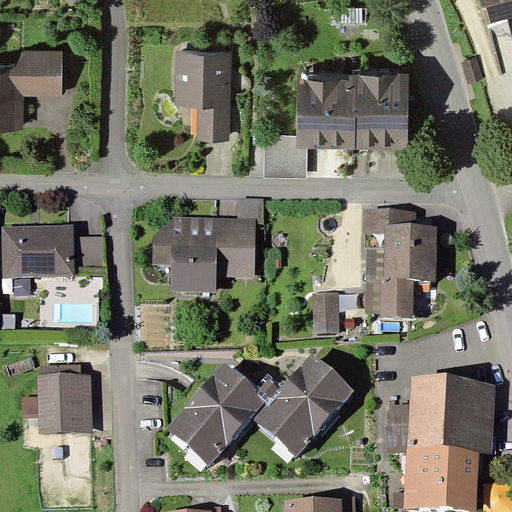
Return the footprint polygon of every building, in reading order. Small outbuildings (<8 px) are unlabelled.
[(511,0),(490,0),(496,18),(511,13),(511,0)] [(0,64),(0,125),(26,126),(27,90),(71,91),(72,54),(33,53),(23,65),(0,64)] [(204,102),(204,137),(234,137),(234,54),(184,54),(184,103),(204,102)] [(480,60),(467,64),(473,82),(486,79),(480,60)] [(311,76),(310,140),(413,142),(414,79),(311,76)] [(417,211),(364,210),(363,234),(385,234),(385,225),(416,226),(417,211)] [(255,219),(172,217),(153,235),(152,265),(171,265),(171,291),(216,293),(216,275),(254,277),(255,219)] [(416,226),(385,225),(385,234),(385,249),(384,277),(382,277),(380,315),(381,318),(415,319),(416,280),(435,281),(437,226),(416,226)] [(77,234),(12,235),(13,282),(78,280),(77,234)] [(384,277),(385,249),(367,248),(365,314),(380,315),(382,277),(384,277)] [(320,300),(319,323),(341,323),(341,300),(320,300)] [(269,400),(253,418),(296,456),(354,391),(311,352),(269,400)] [(269,400),(225,362),(166,429),(208,466),(253,418),(269,400)] [(46,375),(48,437),(98,436),(97,382),(86,382),(86,373),(46,375)] [(425,391),(422,454),(486,457),(495,458),(498,395),(425,391)] [(483,511),(486,457),(422,454),(419,511),(483,511)] [(350,511),(350,503),(290,507),(290,511),(350,511)]
